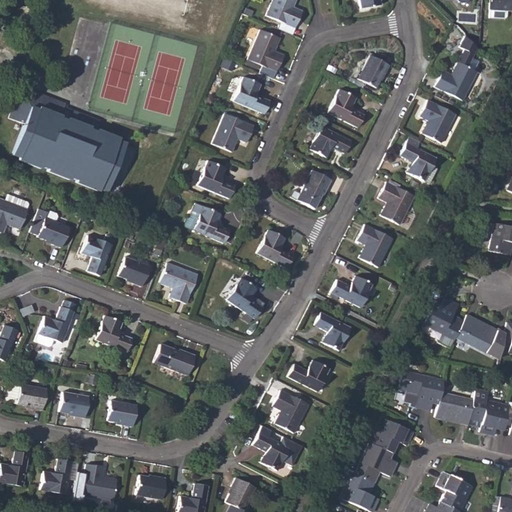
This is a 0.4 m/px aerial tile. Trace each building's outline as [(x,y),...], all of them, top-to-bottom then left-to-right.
[(270,0),(264,15),(293,27),(300,11),(291,7),(294,0),(270,0)] [(511,0),(489,0),(489,10),(490,10),(490,18),(503,18),(505,17),(505,11),(511,11),(511,0)] [(245,60),(274,72),(281,55),(273,51),(278,39),(258,30),(245,60)] [(455,63),(465,67),(476,48),(465,35),(458,46),(462,49),(455,63)] [(355,80),(374,89),(381,73),(383,74),(387,66),(384,65),(388,58),(378,53),(375,60),(367,56),(355,80)] [(433,87),(461,101),(475,72),(465,67),(455,63),(449,75),(441,71),(433,87)] [(231,101),(262,114),(268,101),(254,95),(259,85),(241,78),(231,101)] [(20,86),(13,105),(15,106),(22,90),(40,98),(41,95),(20,86)] [(64,104),(41,95),(40,98),(22,90),(15,106),(13,105),(7,117),(23,123),(11,154),(104,192),(123,144),(93,132),(98,121),(69,109),(68,113),(65,120),(58,118),(61,110),(62,107),(64,104)] [(325,113),(355,129),(361,116),(349,109),(354,99),(336,90),(325,113)] [(419,134),(439,143),(453,114),(426,100),(417,117),(425,121),(419,134)] [(209,144),(230,153),(235,140),(244,143),(251,126),(222,114),(209,144)] [(451,124),(456,127),(461,117),(456,114),(451,124)] [(307,150),(325,158),(329,148),(342,154),(348,142),(318,127),(307,150)] [(422,181),(423,180),(430,166),(434,159),(404,144),(398,156),(411,162),(406,173),(422,181)] [(196,185),(227,198),(232,185),(219,180),(223,169),(206,162),(196,185)] [(434,168),(430,166),(423,180),(427,182),(434,168)] [(294,200),(313,209),(323,189),(324,190),(329,180),(309,170),(294,200)] [(379,215),(398,225),(413,196),(385,182),(376,199),(385,203),(379,215)] [(0,232),(0,233),(4,225),(17,230),(26,209),(0,199),(0,232)] [(184,227),(191,230),(201,207),(193,204),(184,227)] [(218,215),(201,207),(191,230),(222,243),(227,231),(214,225),(218,215)] [(67,228),(54,222),(56,217),(54,214),(47,211),(45,212),(36,209),(27,232),(36,236),(51,242),(50,244),(59,248),(67,228)] [(487,251),(508,255),(510,243),(511,243),(511,227),(493,224),(487,251)] [(357,257),(377,267),(391,239),(362,225),(354,240),(363,245),(357,257)] [(253,251),(284,267),(290,256),(277,249),(283,238),(265,229),(253,251)] [(84,270),(97,276),(109,245),(112,238),(111,235),(108,234),(104,235),(102,242),(86,236),(79,253),(89,257),(84,270)] [(158,240),(153,254),(158,256),(164,242),(158,240)] [(169,253),(172,246),(167,244),(164,251),(169,253)] [(129,283),(140,287),(148,267),(122,257),(114,276),(130,282),(129,283)] [(166,297),(184,303),(196,275),(165,263),(158,283),(169,287),(169,289),(166,297)] [(329,293),(358,308),(370,285),(353,276),(347,287),(335,281),(329,293)] [(225,300),(254,316),(260,305),(248,298),(254,288),(238,278),(225,300)] [(421,323),(452,339),(453,338),(462,321),(450,315),(455,305),(442,299),(439,305),(431,302),(421,323)] [(60,343),(71,311),(74,304),(63,300),(61,307),(59,306),(53,320),(42,316),(36,334),(34,340),(36,343),(46,347),(49,345),(51,340),(60,343)] [(318,342),(334,350),(346,326),(317,312),(311,325),(323,332),(318,342)] [(462,321),(453,338),(483,352),(494,330),(464,315),(462,321)] [(93,340),(124,351),(129,339),(115,333),(119,322),(102,316),(93,340)] [(0,360),(3,362),(15,330),(2,325),(0,330),(0,360)] [(159,365),(184,375),(191,355),(182,352),(182,353),(166,347),(166,349),(156,345),(150,361),(159,364),(159,365)] [(284,377),(313,392),(326,368),(309,359),(303,370),(291,364),(284,377)] [(429,403),(435,405),(438,393),(441,380),(408,372),(400,371),(396,387),(404,389),(403,394),(414,396),(412,408),(427,411),(429,403)] [(10,382),(5,398),(7,402),(15,404),(19,384),(10,382)] [(30,408),(39,410),(43,388),(19,384),(15,404),(30,407),(30,408)] [(272,423),(290,432),(304,404),(277,390),(269,406),(278,411),(272,423)] [(73,416),(81,418),(85,396),(60,392),(56,411),(73,414),(73,416)] [(432,418),(465,426),(466,419),(471,400),(438,393),(435,405),(432,418)] [(471,400),(466,419),(479,421),(477,432),(491,435),(498,404),(471,398),(471,400)] [(121,425),(129,426),(133,405),(107,400),(103,420),(121,423),(121,425)] [(370,444),(389,453),(394,442),(404,446),(410,432),(382,419),(370,444)] [(256,462),(273,470),(285,447),(255,433),(249,446),(261,452),(256,462)] [(353,473),(372,482),(377,471),(388,476),(394,462),(387,459),(389,453),(370,444),(368,443),(353,473)] [(0,481),(20,485),(26,453),(12,451),(9,466),(0,464),(0,481)] [(37,489),(62,493),(68,461),(55,459),(52,473),(40,471),(37,489)] [(77,495),(110,500),(113,478),(100,476),(101,467),(83,464),(77,495)] [(341,498),(369,511),(376,499),(366,494),(372,482),(353,473),(341,498)] [(437,502),(457,511),(469,487),(440,473),(434,486),(443,490),(437,502)] [(132,494),(157,499),(161,478),(152,476),(152,478),(135,475),(132,494)] [(243,511),(240,510),(251,488),(231,478),(227,487),(229,487),(221,502),(227,505),(223,511),(243,511)] [(174,511),(199,511),(204,486),(190,483),(187,498),(177,496),(174,511)] [(494,511),(511,511),(511,493),(511,500),(498,497),(494,511)] [(457,511),(437,502),(434,508),(428,505),(424,511),(457,511)]
